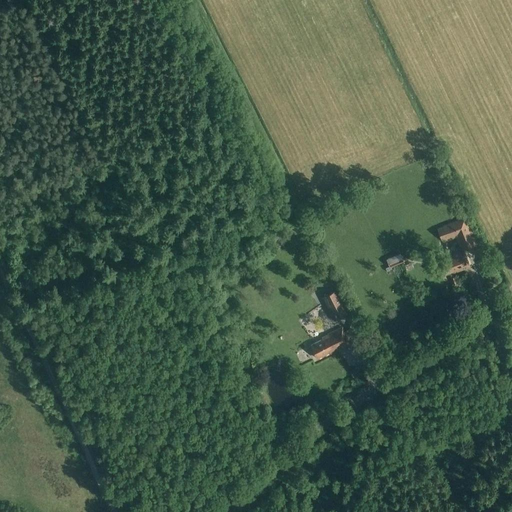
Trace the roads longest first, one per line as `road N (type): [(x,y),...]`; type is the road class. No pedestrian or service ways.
road 1 (unclassified): [(201,511),(511,290)]
road 2 (track): [(110,511),(0,268)]
